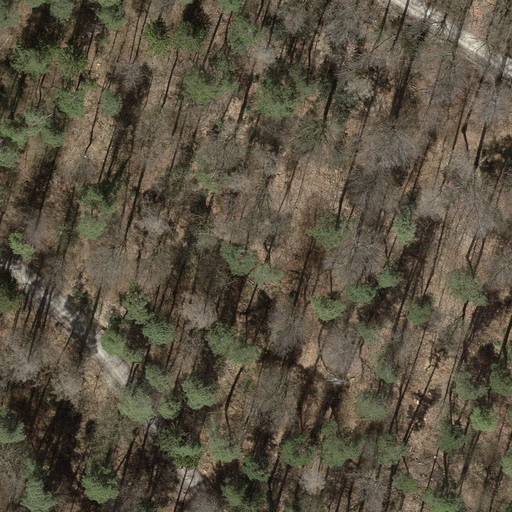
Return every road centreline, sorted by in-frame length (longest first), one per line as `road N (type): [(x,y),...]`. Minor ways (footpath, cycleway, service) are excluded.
road 1 (track): [(216,511),(104,348),(0,251)]
road 2 (track): [(511,67),(404,0)]
